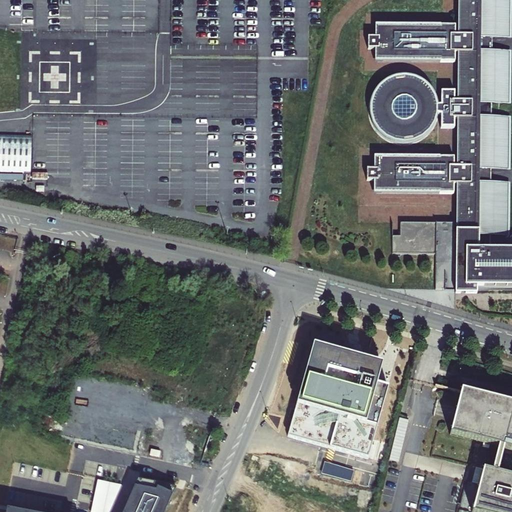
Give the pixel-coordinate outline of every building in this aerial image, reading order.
[(463,43),(466,43),(467,92),(463,92),(463,109),(467,109),(468,157),(465,158),(465,148),(385,149),(386,162),(378,162),(379,173),(386,173),(386,186),(466,185),(466,175),(468,175),(473,175),(475,225),(470,225),(470,256),(469,256),(469,257),(468,258),(468,259),(469,260),(469,261),(470,261),(471,277),(480,277),(480,284),(492,284),(492,277),(511,276),(511,239),(504,239),(504,224),(511,223),(511,173),(503,174),(502,158),(511,157),(511,107),(501,108),(501,92),(511,91),(511,41),(500,42),(500,26),(511,25),(511,0),(470,0),(471,26),(466,26),(463,26),(463,16),(386,18),(383,18),(383,30),(376,30),(377,42),(384,42),(384,54),(386,54),(464,53),(463,43)] [(423,140),(431,132),(436,122),(437,112),(435,100),(429,91),(421,83),(410,79),(398,79),(387,83),(378,90),(372,99),(370,111),(371,121),(375,131),(383,139),(392,144),(403,146),(414,145),(423,140)] [(0,172),(33,173),(33,135),(0,134),(0,172)] [(382,366),(312,347),(286,438),(370,458),(389,387),(376,385),(382,366)] [(511,511),(511,403),(471,393),(460,436),(508,448),(511,449),(511,476),(507,475),(502,474),(493,471),(482,511),(511,511)] [(511,449),(508,448),(502,474),(507,475),(511,453),(511,449)] [(118,511),(45,511),(0,503),(0,511),(169,511),(180,487),(138,470),(118,511)]
